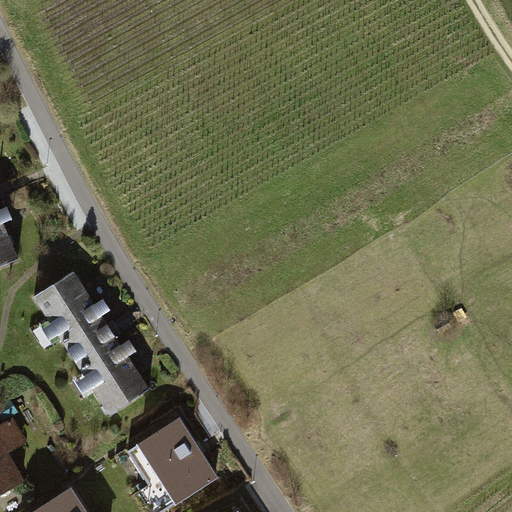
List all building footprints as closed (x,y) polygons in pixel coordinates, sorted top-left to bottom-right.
[(0,271),(22,263),(8,229),(17,225),(10,210),(0,213),(0,271)] [(78,274),(36,299),(52,325),(46,329),(53,342),(61,337),(86,380),(78,385),(86,399),(95,394),(110,418),(153,393),(134,361),(144,356),(133,338),(121,345),(108,322),(116,317),(106,299),(96,305),(78,274)] [(16,419),(0,427),(0,494),(26,481),(11,453),(29,443),(16,419)] [(179,420),(127,453),(148,487),(139,492),(151,511),(159,511),(215,477),(179,420)] [(77,511),(66,494),(38,511),(77,511)]
